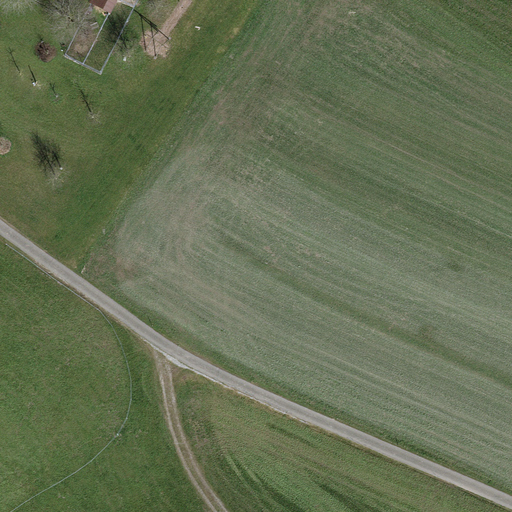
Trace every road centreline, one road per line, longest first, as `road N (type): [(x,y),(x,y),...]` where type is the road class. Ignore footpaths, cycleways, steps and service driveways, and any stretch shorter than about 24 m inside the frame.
road 1 (unclassified): [(0,227),(202,366),(511,503)]
road 2 (track): [(160,343),(180,440),(221,511)]
